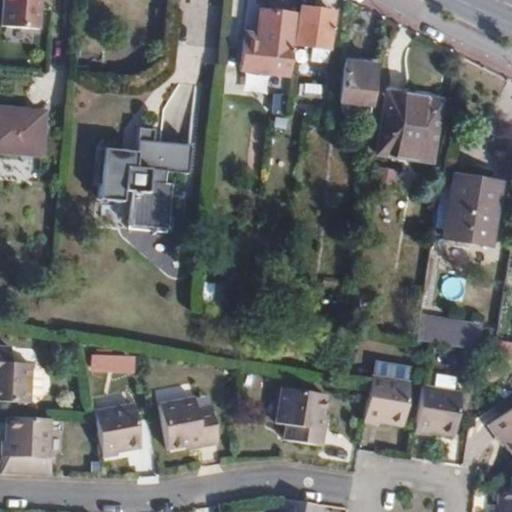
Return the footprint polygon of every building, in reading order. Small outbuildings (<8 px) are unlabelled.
[(0,30),(40,32),(41,0),(0,0),(0,3),(0,30)] [(325,64),(331,12),(301,8),(297,44),(314,46),(312,63),(325,64)] [(285,81),(294,14),(247,9),(239,76),(285,81)] [(371,106),(377,58),(355,55),(354,63),(344,62),(338,102),(371,106)] [(401,111),(404,94),(387,91),(376,150),(394,153),(401,111)] [(439,100),(404,94),(401,111),(394,153),(429,160),(439,100)] [(0,155),(40,159),(43,115),(0,111),(0,155)] [(186,174),(189,146),(154,141),(154,132),(138,131),(136,151),(104,147),(98,198),(122,201),(123,190),(132,191),(128,225),(165,230),(170,183),(165,183),(166,172),(186,174)] [(485,246),(496,184),(477,181),(476,189),(452,185),(442,238),(485,246)] [(481,329),(418,319),(415,340),(478,351),(481,329)] [(503,341),(495,340),(492,357),(500,359),(503,341)] [(511,342),(503,341),(500,359),(511,360),(511,342)] [(10,358),(12,343),(0,342),(0,395),(28,399),(32,360),(10,358)] [(87,373),(132,375),(133,358),(88,356),(87,373)] [(369,377),(361,423),(377,426),(378,423),(401,427),(410,385),(369,377)] [(320,447),(323,432),(317,431),(320,417),(324,396),(280,388),(273,424),(285,426),(282,440),(320,447)] [(453,438),(460,396),(420,388),(412,433),(428,437),(429,433),(453,438)] [(166,448),(188,445),(201,443),(202,447),(217,444),(211,407),(197,409),(196,399),(159,404),(166,448)] [(92,411),(100,457),(114,455),(114,450),(138,446),(132,405),(92,411)] [(511,450),(511,407),(488,423),(496,436),(501,433),(511,450)] [(0,458),(0,469),(50,473),(51,453),(46,453),(49,415),(6,412),(4,436),(2,436),(0,458)] [(317,431),(323,432),(326,418),(320,417),(317,431)] [(511,474),(510,476),(508,487),(498,486),(496,502),(511,503),(511,474)] [(511,511),(511,503),(496,502),(495,511),(511,511)]
